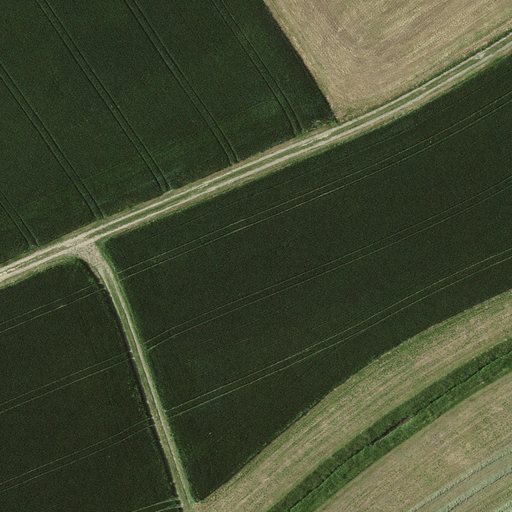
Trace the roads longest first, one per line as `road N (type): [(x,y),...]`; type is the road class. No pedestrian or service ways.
road 1 (track): [(511,40),(371,122),(0,275)]
road 2 (track): [(77,241),(109,281),(187,511)]
